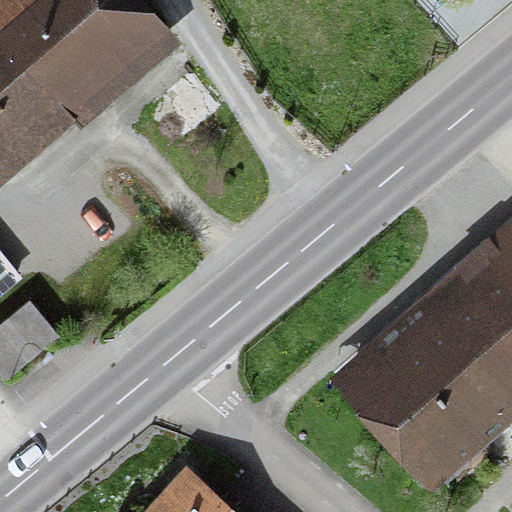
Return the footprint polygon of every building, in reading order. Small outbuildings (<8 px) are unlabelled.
[(0,0),(0,158),(152,31),(125,0),(0,0)] [(511,248),(502,258),(511,269),(511,248)] [(0,287),(16,275),(0,254),(0,287)] [(511,381),(511,269),(502,258),(357,383),(431,467),(511,396),(511,388),(509,384),(511,381)] [(30,299),(0,323),(0,369),(6,376),(58,333),(30,299)] [(235,511),(188,470),(150,511),(235,511)]
